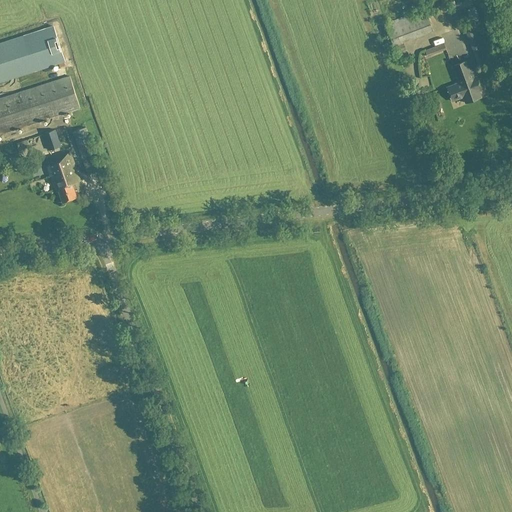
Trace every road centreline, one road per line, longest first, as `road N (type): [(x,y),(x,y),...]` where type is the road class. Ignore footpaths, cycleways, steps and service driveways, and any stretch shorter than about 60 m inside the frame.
road 1 (tertiary): [(104,239),(511,193)]
road 2 (unclassified): [(205,511),(104,239)]
